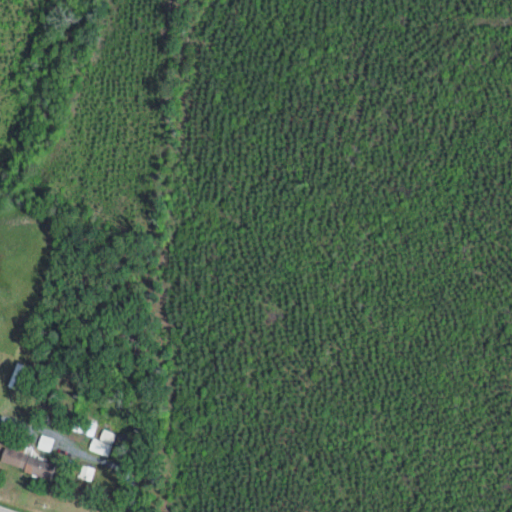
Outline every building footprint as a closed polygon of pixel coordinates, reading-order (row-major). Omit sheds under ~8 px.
[(8,385),(21,390),(31,365),(17,360),(8,385)] [(99,438),(92,436),(89,449),(108,455),(115,431),(103,428),(99,438)] [(50,451),(54,436),(40,433),(37,448),(50,451)] [(0,460),(0,463),(51,476),(55,460),(4,447),(0,460)] [(79,476),(90,480),(94,467),(83,463),(79,476)]
